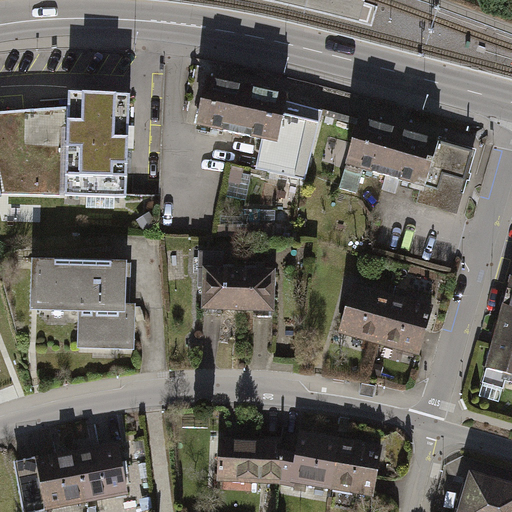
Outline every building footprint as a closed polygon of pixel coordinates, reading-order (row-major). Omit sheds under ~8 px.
[(206,81),(195,131),(272,149),(269,163),(293,167),(307,108),(286,103),(287,98),(206,81)] [(66,197),(130,201),(135,103),(72,98),(72,112),(66,197)] [(0,199),(4,198),(3,195),(66,197),(72,112),(0,117),(0,199)] [(364,175),(425,193),(439,144),(359,122),(339,191),(357,196),(364,175)] [(425,193),(420,207),(458,217),(476,152),(439,144),(425,193)] [(231,254),(202,254),(202,293),(214,293),(214,316),(247,316),(247,275),(231,275),(231,254)] [(41,266),(41,324),(87,324),(87,311),(141,311),(141,266),(41,266)] [(247,316),(287,319),(288,274),(247,275),(247,316)] [(363,289),(349,341),(394,353),(408,301),(363,289)] [(408,301),(394,353),(432,364),(447,311),(408,301)] [(511,305),(509,305),(500,344),(511,346),(511,305)] [(87,355),(146,355),(147,312),(141,311),(87,311),(87,316),(87,324),(87,355)] [(511,346),(500,344),(491,381),(511,385),(511,346)] [(350,444),(305,438),(303,449),(298,488),(342,495),(350,444)] [(303,449),(226,444),(223,486),(299,492),(298,488),(303,449)] [(342,495),(384,501),(392,450),(350,444),(342,495)] [(138,499),(130,447),(90,454),(97,506),(138,499)] [(60,511),(97,506),(90,454),(24,465),(31,511),(60,511)] [(511,511),(511,485),(483,478),(473,511),(511,511)]
